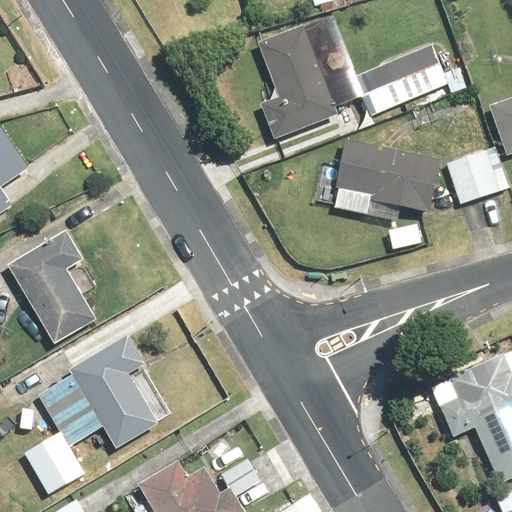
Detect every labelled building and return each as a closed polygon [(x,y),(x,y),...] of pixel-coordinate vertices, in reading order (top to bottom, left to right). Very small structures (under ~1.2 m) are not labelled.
[(316,0),(319,9),(354,0),(316,0)] [(327,89),(309,27),(263,40),(280,101),(266,106),(275,139),(343,120),(334,87),(327,89)] [(375,126),(403,114),(401,108),(449,87),(451,93),(458,89),(438,42),(354,79),(375,126)] [(511,158),(511,99),(493,106),(511,158)] [(433,102),(414,110),(422,130),(442,121),(433,102)] [(5,191),(34,171),(8,132),(0,137),(0,217),(16,207),(5,191)] [(340,207),(340,212),(401,222),(403,210),(438,216),(447,160),(352,144),(347,170),(337,168),(322,165),(315,203),(340,207)] [(511,191),(499,151),(451,167),(464,208),(511,192),(511,191)] [(39,256),(37,253),(12,268),(59,346),(100,321),(70,272),(87,261),(70,233),(53,243),(51,245),(53,248),(39,256)] [(75,451),(110,430),(122,451),(165,426),(134,373),(148,365),(131,338),(118,346),(75,371),(79,376),(43,397),(65,435),(75,451)] [(452,381),(461,399),(445,407),(460,438),(479,428),(507,486),(511,483),(511,377),(507,380),(496,359),(452,381)] [(75,451),(65,435),(29,456),(54,497),(89,476),(75,451)] [(156,511),(250,511),(237,489),(228,495),(213,470),(193,482),(182,464),(142,488),(156,511)] [(511,511),(511,491),(499,498),(505,511),(511,511)] [(89,511),(82,500),(62,511),(89,511)]
